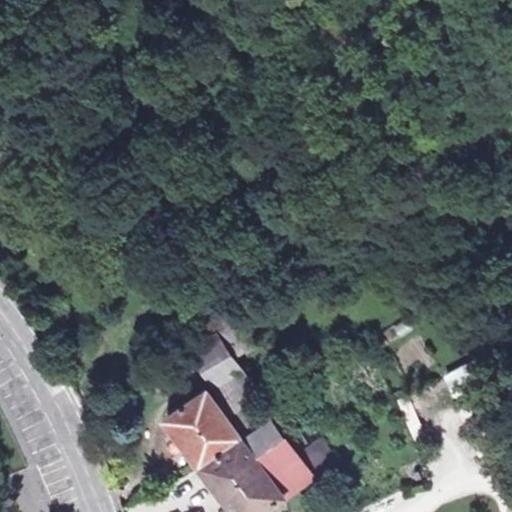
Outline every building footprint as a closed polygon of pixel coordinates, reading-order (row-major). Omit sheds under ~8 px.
[(400,235),(379,247),(386,258),(407,246),(400,235)] [(201,336),(207,345),(245,323),(239,314),(201,336)] [(245,323),(207,345),(247,398),(233,408),(224,396),(214,404),(206,392),(168,419),(201,461),(243,433),(275,410),(237,360),(249,351),(245,346),(255,339),(245,323)] [(181,360),(206,392),(214,404),(224,396),(233,408),(247,398),(207,345),(181,360)] [(309,456),(275,410),(243,433),(291,497),(333,470),(319,449),(309,456)] [(268,511),(291,497),(243,433),(201,461),(241,511),(268,511)]
